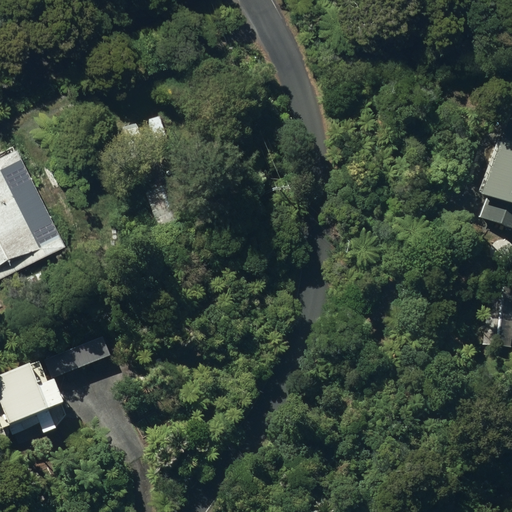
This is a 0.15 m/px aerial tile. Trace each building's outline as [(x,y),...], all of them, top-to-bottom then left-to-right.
[(481,216),(511,227),(511,120),(485,194),(489,195),(481,216)] [(16,145),(0,153),(0,152),(0,269),(63,243),(16,145)] [(143,191),(155,224),(186,213),(174,180),(143,191)] [(485,343),(511,345),(511,287),(491,286),(485,343)] [(33,366),(0,379),(0,392),(0,431),(51,412),(33,366)]
